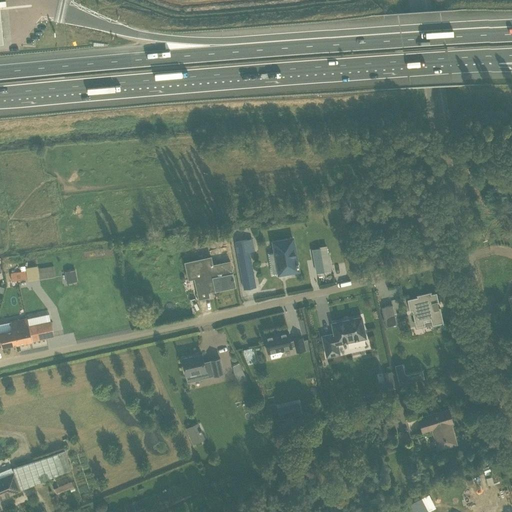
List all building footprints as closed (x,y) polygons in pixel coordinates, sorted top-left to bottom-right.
[(274,253),(269,254),(273,274),(278,272),(279,274),(298,270),(298,267),(299,266),(298,263),(297,264),(292,236),(271,240),(274,253)] [(242,240),(235,242),(244,289),(256,287),(249,252),(245,253),(242,240)] [(323,267),(330,266),(327,245),(319,247),(319,248),(312,249),(316,273),(324,271),(323,267)] [(199,299),(208,297),(209,297),(207,287),(214,286),(215,290),(235,286),(235,287),(236,286),(233,273),(230,261),(213,265),(211,257),(185,262),(189,279),(194,278),(199,299)] [(53,266),(38,269),(40,278),(55,276),(53,266)] [(26,270),(10,273),(11,281),(27,278),(26,270)] [(77,281),(75,270),(65,271),(67,283),(77,281)] [(417,297),(407,299),(410,311),(412,310),(416,327),(425,325),(424,320),(431,318),(432,325),(443,323),(443,324),(444,324),(444,323),(440,307),(439,307),(438,308),(437,302),(438,302),(439,302),(436,292),(431,293),(431,292),(431,291),(416,295),(417,295),(417,297)] [(397,324),(392,305),(381,307),(386,326),(397,324)] [(29,326),(16,329),(19,344),(32,341),(47,338),(54,336),(51,321),(49,314),(27,318),(29,326)] [(366,337),(361,316),(350,319),(350,318),(343,320),(332,323),(334,333),(323,336),(327,356),(339,353),(337,344),(366,337)] [(13,329),(0,331),(0,338),(2,347),(19,344),(16,329),(29,326),(27,318),(11,322),(13,329)] [(290,341),(288,331),(265,336),(268,353),(292,347),(295,346),(297,351),(305,350),(302,337),(294,339),(294,340),(290,341)] [(202,354),(182,358),(186,375),(187,382),(202,379),(202,378),(200,371),(206,370),(213,368),(214,376),(223,373),(220,358),(211,360),(211,361),(204,362),(202,354)] [(404,362),(395,364),(400,384),(424,378),(423,370),(406,374),(404,362)] [(242,369),(234,372),(239,383),(247,379),(242,369)] [(386,391),(385,382),(378,383),(380,392),(386,391)] [(288,404),(278,407),(281,418),(291,416),(288,404)] [(439,448),(457,443),(451,423),(453,423),(449,408),(418,417),(423,432),(434,429),(439,448)] [(200,441),(193,425),(186,428),(193,444),(200,441)] [(384,436),(391,435),(389,426),(382,428),(384,436)] [(20,490),(71,470),(64,451),(11,469),(20,490)] [(0,498),(20,490),(11,469),(11,468),(0,472),(0,498)] [(71,481),(53,489),(55,493),(69,487),(73,485),(71,481)] [(428,511),(421,498),(410,504),(414,511),(428,511)]
